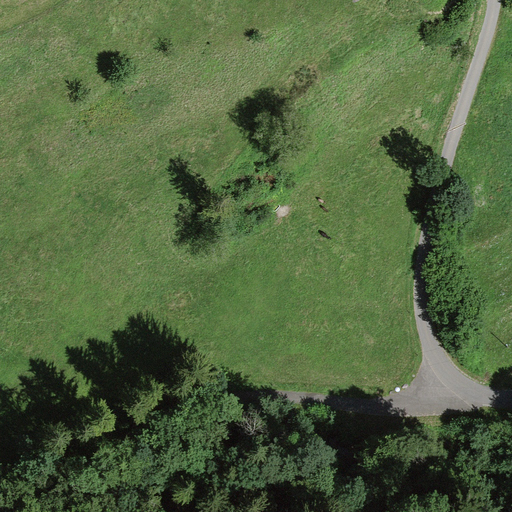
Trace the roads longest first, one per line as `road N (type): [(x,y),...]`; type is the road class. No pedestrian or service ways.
road 1 (track): [(0,489),(113,460),(201,399),(302,391),(374,409),(438,395),(456,381),(511,400)]
road 2 (track): [(495,0),(430,219),(420,284),(432,349),(456,381)]
